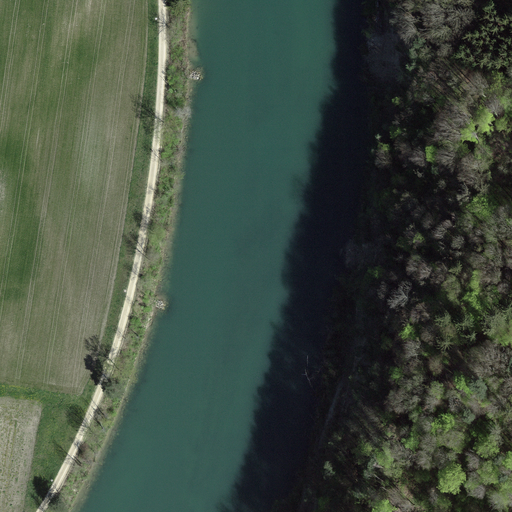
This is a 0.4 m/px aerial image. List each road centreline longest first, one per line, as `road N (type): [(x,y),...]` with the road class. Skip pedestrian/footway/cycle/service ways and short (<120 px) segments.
road 1 (track): [(39,511),(91,409),(128,302),(156,148),(163,0)]
road 2 (track): [(511,392),(471,423),(449,511)]
